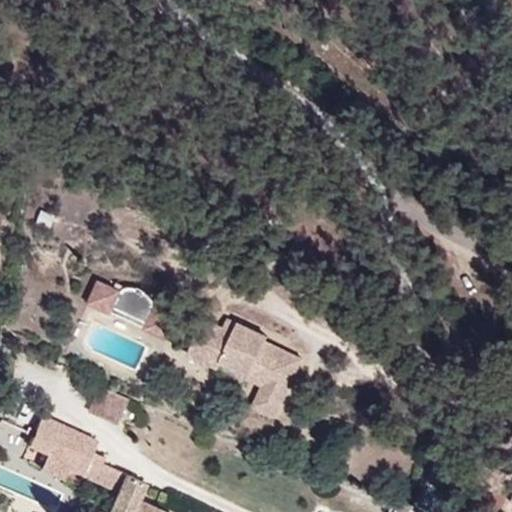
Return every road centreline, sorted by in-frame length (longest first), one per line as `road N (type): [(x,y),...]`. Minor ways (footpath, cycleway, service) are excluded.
road 1 (unclassified): [(136,0),(245,59),(430,226),(497,259),(511,276)]
road 2 (unclassified): [(511,421),(414,511)]
